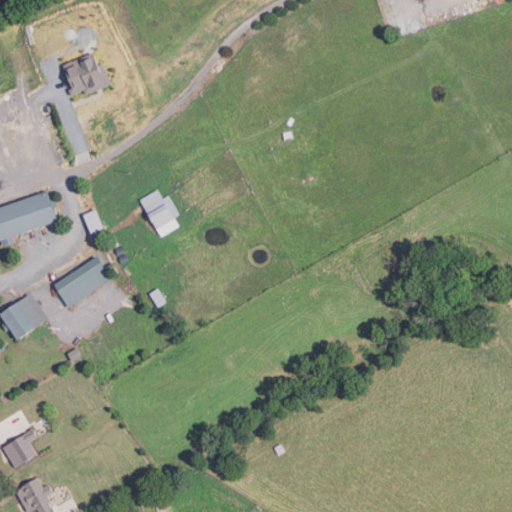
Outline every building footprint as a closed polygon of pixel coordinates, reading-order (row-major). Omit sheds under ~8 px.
[(68,64),(98,52),(103,64),(106,63),(114,82),(89,93),(88,90),(75,95),(72,89),(78,87),(68,64)] [(10,107),(24,99),(17,88),(3,96),(10,107)] [(275,150),(267,154),(263,147),(271,142),(275,150)] [(142,197),(159,227),(179,216),(162,186),(142,197)] [(61,220),(52,190),(0,205),(0,231),(2,238),(61,220)] [(105,227),(98,209),(87,213),(94,231),(105,227)] [(121,244),(115,247),(112,242),(119,239),(121,244)] [(128,252),(120,255),(117,249),(125,245),(128,252)] [(132,259),(124,263),(121,257),(129,253),(132,259)] [(114,279),(101,256),(56,281),(68,304),(114,279)] [(148,293),(156,287),(166,301),(158,307),(148,293)] [(3,313),(22,339),(50,318),(31,293),(3,313)] [(10,345),(0,352),(0,344),(6,340),(10,345)] [(85,355),(75,360),(71,353),(80,347),(85,355)] [(259,423),(252,412),(259,407),(266,418),(259,423)] [(19,467),(6,447),(36,429),(41,437),(33,441),(40,454),(19,467)] [(280,443),(284,451),(278,454),(273,447),(280,443)] [(41,511),(40,508),(34,511),(33,510),(30,511),(19,492),(22,490),(21,489),(26,486),(25,485),(40,476),(46,487),(52,483),(56,491),(50,495),(53,500),(51,501),(54,506),(55,506),(58,511),(41,511)]
